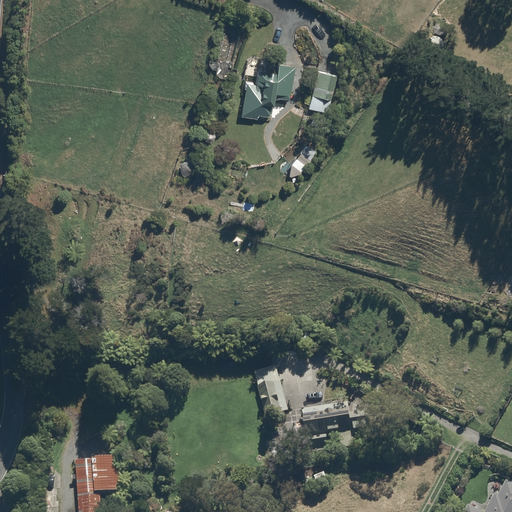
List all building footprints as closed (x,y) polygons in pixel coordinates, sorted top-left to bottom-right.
[(298,68),(275,64),(273,73),(257,70),(255,84),(247,83),(245,94),(240,117),(258,121),(258,117),(267,118),(270,107),(278,109),(280,101),(291,103),(298,68)] [(327,115),(337,76),(310,69),(300,108),(327,115)] [(308,144),(289,167),(288,178),(301,176),(320,154),(308,144)] [(288,418),(278,367),(255,372),(265,423),(288,418)] [(260,435),(250,382),(216,388),(226,441),(260,435)] [(376,423),(373,408),(338,414),(337,404),(304,410),(307,430),(295,432),(298,449),(332,443),(331,436),(343,434),(342,429),(354,427),(356,436),(369,433),(368,425),(376,423)] [(104,511),(103,499),(124,497),(122,461),(77,464),(80,511),(104,511)] [(511,511),(511,485),(508,483),(500,498),(496,496),(486,511),(483,511),(471,505),(467,511),(511,511)]
